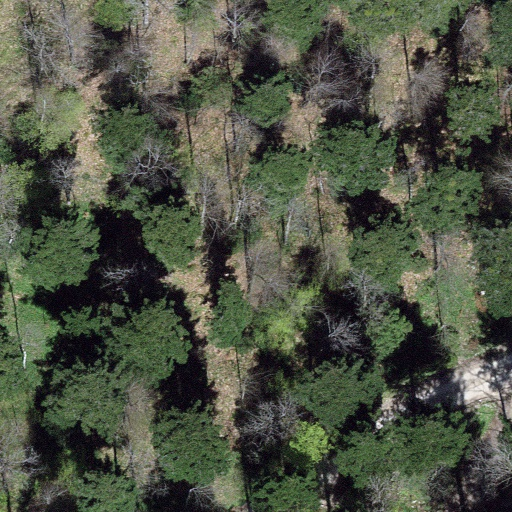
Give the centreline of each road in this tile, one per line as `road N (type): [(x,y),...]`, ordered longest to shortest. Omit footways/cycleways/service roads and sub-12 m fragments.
road 1 (track): [(511,372),(390,426),(273,511)]
road 2 (track): [(106,0),(0,93)]
